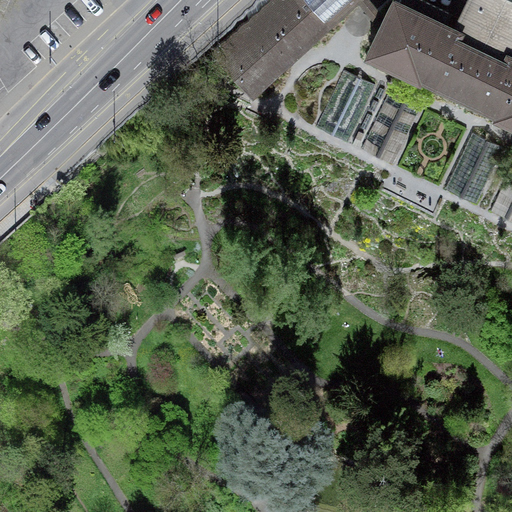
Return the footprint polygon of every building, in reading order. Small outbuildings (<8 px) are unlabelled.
[(271,0),(215,50),(252,91),(354,0),(271,0)] [(361,0),(383,26),(388,15),(376,0),(361,0)] [(395,0),(388,15),(383,26),(370,52),(418,75),(419,73),(420,72),(500,111),(499,111),(498,114),(511,120),(511,54),(511,55),(511,53),(511,0),(469,0),(456,29),(443,23),(448,12),(423,0),(400,0),(400,2),(397,1),(396,0),(395,0)] [(376,84),(345,69),(316,126),(348,141),(376,84)] [(421,106),(390,91),(362,148),(393,163),(421,106)] [(477,204),(504,146),(473,131),(445,188),(477,204)] [(511,163),(490,209),(511,220),(511,163)]
